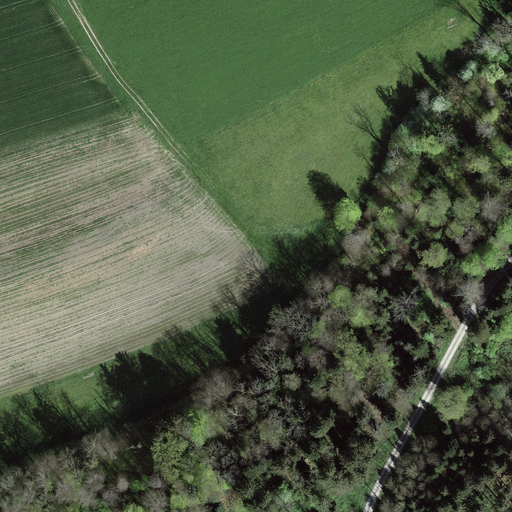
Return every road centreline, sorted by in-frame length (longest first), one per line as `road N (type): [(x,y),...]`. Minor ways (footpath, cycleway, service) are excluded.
road 1 (track): [(511,258),(481,296),(365,511)]
road 2 (track): [(69,0),(161,127)]
